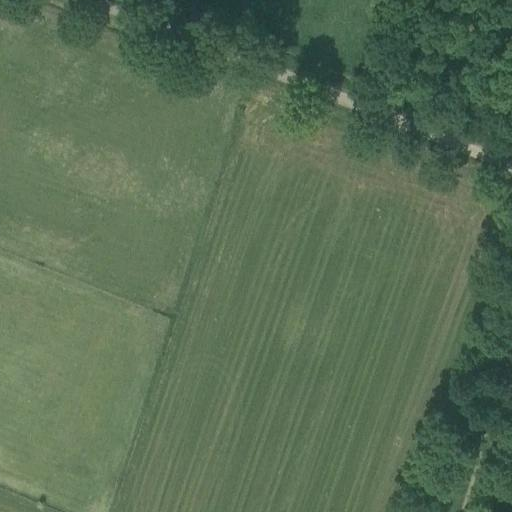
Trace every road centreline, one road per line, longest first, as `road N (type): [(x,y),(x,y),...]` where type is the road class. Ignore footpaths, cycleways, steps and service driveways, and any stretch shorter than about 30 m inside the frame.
road 1 (unclassified): [(511,179),(74,0)]
road 2 (track): [(511,326),(449,511)]
